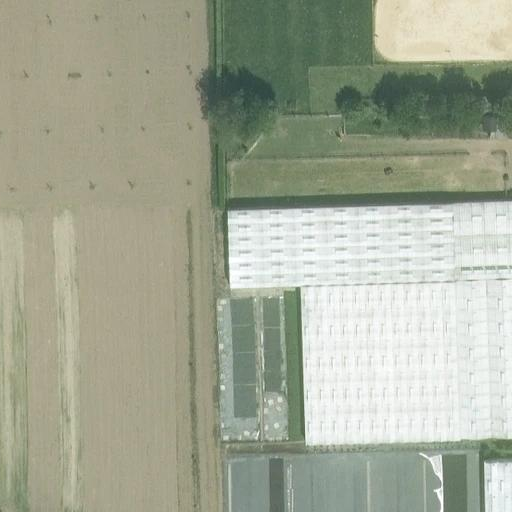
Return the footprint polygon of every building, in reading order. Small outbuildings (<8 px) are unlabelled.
[(475,88),(475,106),(499,105),(499,88),(475,88)] [(511,193),(226,203),(229,281),(299,279),(304,437),(459,432),(454,274),(453,259),(511,256),(511,193)] [(511,256),(453,259),(454,274),(511,271),(511,256)] [(511,271),(454,274),(459,432),(511,430),(511,271)] [(511,511),(511,454),(483,455),(483,511),(511,511)]
